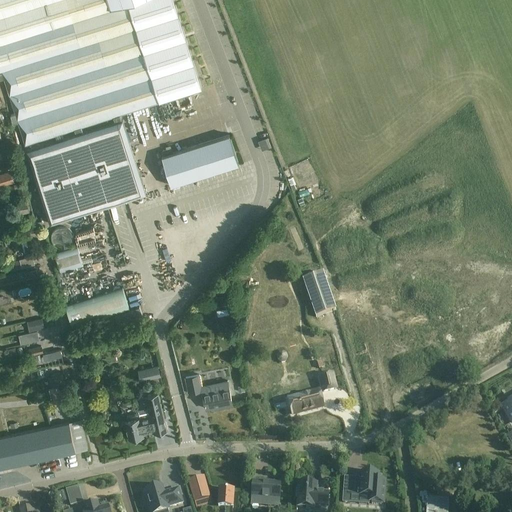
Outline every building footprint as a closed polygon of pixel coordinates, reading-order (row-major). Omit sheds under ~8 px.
[(0,0),(0,78),(4,78),(15,114),(10,116),(13,123),(17,122),(24,145),(73,129),(75,135),(25,150),(49,224),(145,194),(122,120),(121,120),(119,115),(159,102),(201,89),(173,0),(139,0),(128,4),(110,9),(107,0),(0,0)] [(202,97),(189,101),(194,114),(206,109),(202,97)] [(159,145),(146,149),(158,190),(238,165),(228,135),(226,136),(221,120),(157,140),(159,145)] [(11,172),(0,175),(0,186),(14,182),(11,172)] [(17,201),(20,214),(30,212),(27,199),(17,201)] [(171,253),(176,252),(172,239),(168,240),(171,253)] [(55,254),(59,269),(83,262),(78,247),(55,254)] [(13,261),(16,269),(22,267),(22,268),(35,264),(33,256),(13,261)] [(192,276),(197,271),(190,264),(185,270),(192,276)] [(394,268),(360,282),(380,333),(383,332),(392,357),(444,337),(442,333),(478,319),(465,287),(410,308),(394,268)] [(26,273),(27,279),(38,276),(36,270),(26,273)] [(322,273),(303,280),(316,318),(336,311),(322,273)] [(29,283),(22,285),(26,294),(32,291),(29,283)] [(141,284),(133,288),(137,296),(145,291),(141,284)] [(123,288),(66,306),(73,328),(130,310),(123,288)] [(355,326),(356,327),(367,324),(365,315),(341,321),(343,329),(355,326)] [(27,321),(29,332),(45,328),(42,318),(27,321)] [(37,331),(19,335),(21,344),(39,340),(37,331)] [(372,366),(363,342),(338,352),(347,376),(372,366)] [(28,349),(30,356),(44,352),(42,346),(28,349)] [(7,348),(0,350),(0,357),(9,355),(7,348)] [(419,353),(423,363),(401,372),(410,397),(467,376),(458,353),(434,362),(429,349),(419,353)] [(22,365),(23,371),(37,368),(36,362),(22,365)] [(49,377),(51,386),(64,383),(62,374),(49,377)] [(199,375),(186,377),(189,393),(196,392),(202,391),(203,391),(202,386),(201,382),(199,375)] [(320,378),(323,390),(323,393),(336,390),(332,375),(320,378)] [(228,381),(202,386),(203,391),(202,391),(206,409),(220,406),(220,408),(233,405),(228,381)] [(49,389),(53,406),(65,403),(64,399),(70,398),(67,387),(62,388),(61,386),(49,389)] [(288,399),(292,415),(305,412),(305,413),(324,408),(319,391),(288,399)] [(125,421),(129,440),(144,436),(143,434),(154,431),(154,434),(168,431),(159,393),(146,396),(151,415),(140,418),(140,417),(137,418),(137,416),(135,415),(128,417),(127,418),(127,420),(125,421)] [(0,469),(87,450),(80,420),(0,437),(0,469)] [(345,478),(343,503),(350,504),(350,495),(369,497),(369,502),(372,503),(372,505),(381,505),(381,503),(384,504),(386,482),(379,481),(379,475),(378,474),(378,475),(374,474),(362,473),(361,482),(358,482),(358,479),(345,478)] [(188,482),(194,503),(210,499),(204,477),(188,482)] [(253,482),(252,500),(268,501),(267,507),(279,508),(281,484),(253,482)] [(328,507),(328,495),(328,494),(320,493),(320,495),(315,494),(316,485),(312,484),(312,482),(304,482),(304,484),(300,483),(299,490),(296,490),(296,498),(299,498),(298,507),(314,508),(314,506),(328,507)] [(164,511),(168,511),(169,511),(168,508),(183,504),(179,490),(164,494),(162,487),(145,491),(151,511),(164,511)] [(66,491),(71,507),(83,503),(78,488),(66,491)] [(225,511),(232,511),(234,492),(219,491),(218,508),(226,509),(225,511)] [(435,500),(426,500),(424,511),(441,511),(441,509),(440,509),(440,504),(432,503),(432,500),(435,501),(435,500)] [(109,511),(108,507),(99,509),(98,503),(84,507),(85,511),(109,511)]
